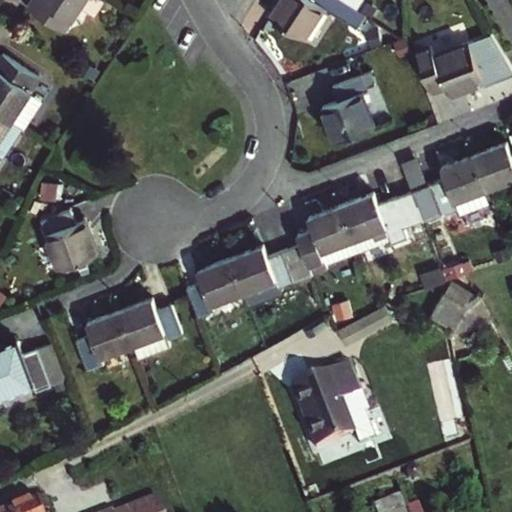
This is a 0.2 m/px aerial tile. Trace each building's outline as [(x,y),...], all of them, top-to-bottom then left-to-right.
[(30,0),(28,4),(65,29),(84,0),(30,0)] [(277,0),(271,10),(305,33),(326,2),(349,18),(361,0),(277,0)] [(437,52),(434,44),(419,50),(433,91),(448,85),(450,91),(485,78),(472,40),(437,52)] [(5,50),(0,57),(0,108),(14,118),(25,125),(27,127),(48,95),(34,87),(42,75),(5,50)] [(381,82),(375,66),(366,69),(373,85),(381,82)] [(341,97),(326,102),(339,138),(378,123),(366,87),(373,85),(366,69),(336,80),(341,97)] [(0,149),(6,153),(25,125),(14,118),(0,108),(0,149)] [(506,139),(474,151),(487,184),(511,174),(511,148),(510,149),(506,139)] [(412,186),(424,216),(457,204),(460,211),(493,198),(487,184),(474,151),(441,163),(445,174),(412,186)] [(423,153),(407,157),(413,182),(429,179),(423,153)] [(45,195),(63,198),(66,176),(48,173),(45,195)] [(379,199),(374,188),(342,200),(354,235),(359,247),(376,241),(374,235),(390,230),(391,235),(393,238),(410,232),(395,193),(379,199)] [(309,260),(326,254),(324,246),(354,235),(342,200),(309,213),(314,224),(298,230),(302,241),(309,260)] [(59,264),(97,250),(83,216),(74,219),(68,204),(39,215),(59,264)] [(390,230),(374,235),(376,241),(391,235),(390,230)] [(313,269),(309,260),(302,241),(267,254),(262,242),(230,254),(243,288),(272,277),(275,283),(313,269)] [(243,288),(230,254),(197,267),(202,278),(187,284),(198,313),(213,308),(210,300),(243,288)] [(448,293),(447,293),(446,293),(445,294),(431,318),(444,325),(452,330),(448,336),(453,339),(469,311),(482,299),(482,298),(482,297),(481,296),(477,294),(476,294),(474,297),(473,296),(472,299),(470,298),(469,300),(468,299),(466,302),(465,301),(464,303),(459,300),(448,293)] [(172,300),(157,306),(153,294),(121,306),(134,340),(139,353),(169,342),(167,336),(184,330),(172,300)] [(379,304),(334,325),(339,339),(385,318),(379,304)] [(121,306),(88,319),(92,331),(77,336),(88,366),(107,360),(103,352),(134,340),(121,306)] [(16,337),(0,342),(0,390),(32,379),(35,386),(50,380),(36,343),(22,348),(16,337)] [(360,392),(348,362),(290,385),(316,448),(352,433),(348,422),(340,401),(344,399),(346,403),(362,397),(360,392)] [(340,401),(348,422),(369,413),(362,397),(346,403),(344,399),(340,401)] [(165,511),(157,491),(112,508),(110,503),(86,511),(165,511)] [(49,511),(43,492),(35,496),(40,511),(49,511)] [(384,511),(405,511),(398,495),(381,501),(384,511)] [(40,511),(35,496),(7,509),(8,511),(40,511)]
